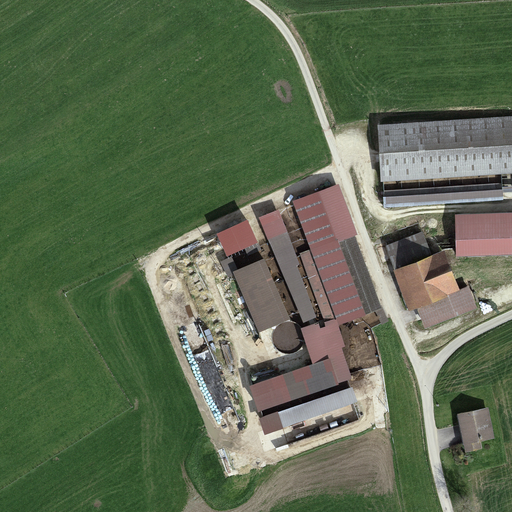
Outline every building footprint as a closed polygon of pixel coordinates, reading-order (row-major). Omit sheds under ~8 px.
[(511,115),(378,122),(380,181),(511,174),(511,115)] [(338,188),(295,203),(339,323),(381,308),(338,188)] [(277,212),(262,218),(303,321),(318,315),(277,212)] [(511,213),(456,215),(457,254),(511,252),(511,213)] [(246,222),(218,234),(227,254),(255,242),(246,222)] [(445,249),(393,269),(408,310),(420,306),(427,325),(475,307),(468,288),(460,291),(445,249)] [(289,317),(263,258),(232,272),(259,331),(289,317)] [(332,320),(303,330),(315,364),(251,386),(259,409),(352,377),(332,320)] [(351,388),(262,418),(267,432),(356,401),(351,388)] [(487,407),(457,413),(464,445),(494,439),(487,407)]
